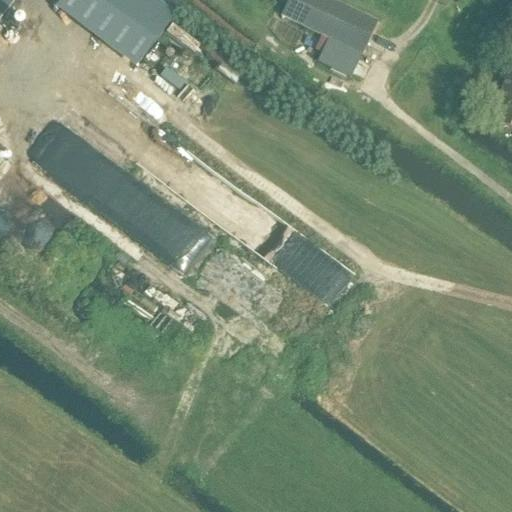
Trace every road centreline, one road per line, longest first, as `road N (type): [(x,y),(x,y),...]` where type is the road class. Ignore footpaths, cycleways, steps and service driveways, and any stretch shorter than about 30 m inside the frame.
road 1 (track): [(0,64),(185,60),(377,178),(511,281)]
road 2 (track): [(153,484),(225,316),(0,152)]
road 3 (track): [(511,199),(372,88),(384,60),(434,0)]
road 4 (track): [(225,316),(230,303),(289,270),(377,178)]
